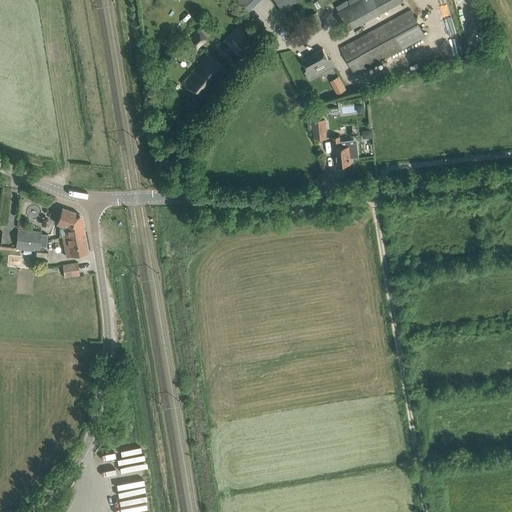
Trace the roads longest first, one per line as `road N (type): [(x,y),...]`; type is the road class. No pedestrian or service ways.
road 1 (unclassified): [(34,511),(90,436),(103,379),(106,324),(90,197)]
road 2 (unclassified): [(425,511),(373,194)]
road 3 (tertiary): [(90,197),(286,204),(373,194)]
road 4 (tertiary): [(373,194),(511,177)]
